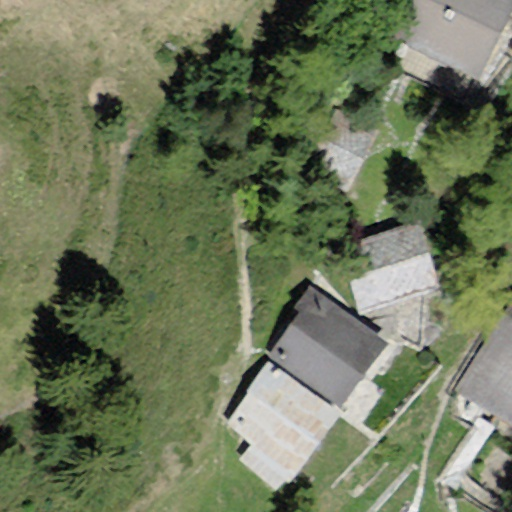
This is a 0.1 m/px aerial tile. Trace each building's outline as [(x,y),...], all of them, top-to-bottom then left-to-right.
[(483,77),(511,16),(511,0),(408,0),(392,34),(483,77)] [(338,117),(308,175),(346,195),(377,137),(338,117)] [(422,221),(341,243),(360,311),(440,289),(422,221)] [(315,287),(267,357),(345,409),(392,340),(315,287)] [(511,302),(456,389),(511,424),(511,302)] [(288,491),(345,409),(267,357),(223,421),(251,440),(240,458),(288,491)]
